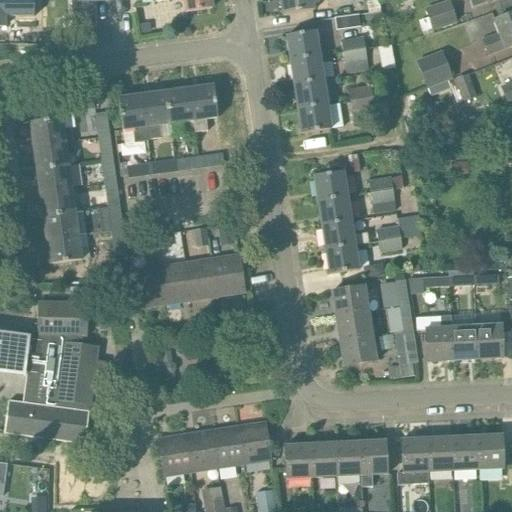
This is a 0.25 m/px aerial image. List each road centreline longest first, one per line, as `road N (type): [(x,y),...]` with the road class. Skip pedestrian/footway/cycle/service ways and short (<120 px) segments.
road 1 (residential): [(303,387),(244,43)]
road 2 (residential): [(0,75),(244,43)]
road 3 (residential): [(303,387),(312,400),(330,404),(511,395)]
road 4 (residential): [(145,411),(303,387)]
